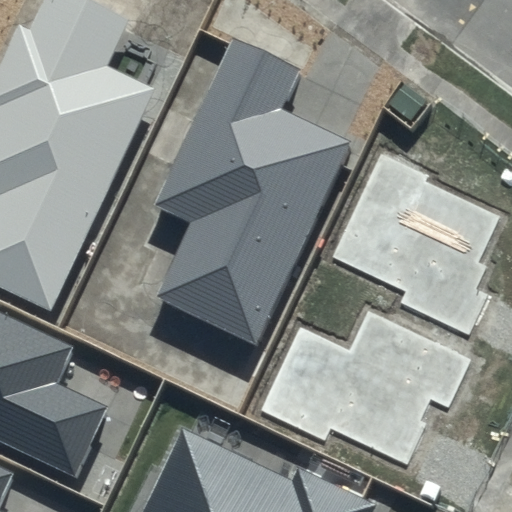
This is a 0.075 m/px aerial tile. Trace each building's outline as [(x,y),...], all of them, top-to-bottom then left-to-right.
[(126,18),(86,0),(40,0),(28,27),(19,23),(0,63),(0,283),(48,306),(149,88),(103,67),(126,18)] [(282,109),(300,70),(235,39),(156,205),(191,221),(154,300),(258,349),(355,143),(282,109)] [(430,175),(380,152),(332,257),(410,293),(405,302),(469,332),(486,295),(477,290),(489,265),(481,262),(502,216),(427,182),(430,175)] [(476,357),(366,306),(348,345),(300,323),(258,412),(324,443),(331,428),(407,464),(426,423),(421,421),(430,402),(451,412),(476,357)] [(76,346),(0,310),(0,442),(76,478),(109,408),(58,383),(76,346)] [(291,479),(182,427),(141,511),(372,511),(377,504),(298,466),(291,479)] [(0,500),(13,473),(0,467),(0,511),(4,511),(0,510),(0,500)]
